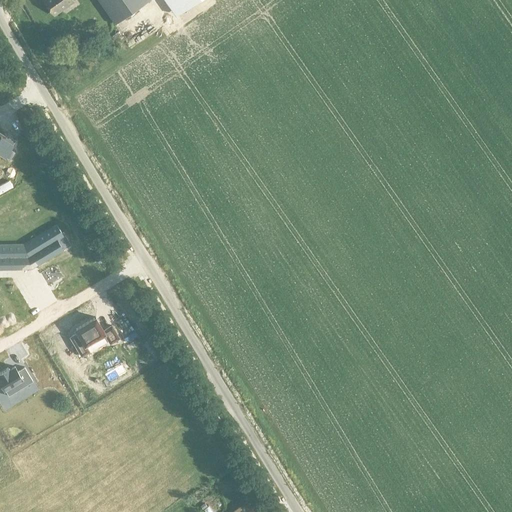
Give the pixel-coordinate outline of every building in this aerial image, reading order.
[(44,0),(55,14),(74,1),(73,0),(99,0),(116,24),(149,0),(44,0)] [(168,0),(177,13),(195,0),(168,0)] [(0,132),(0,152),(10,159),(15,151),(10,148),(14,141),(0,132)] [(27,241),(0,241),(0,266),(34,266),(66,247),(60,237),(66,233),(60,222),(27,241)] [(77,332),(70,336),(81,355),(89,351),(85,345),(104,333),(110,342),(119,337),(111,325),(103,330),(95,316),(75,329),(77,332)] [(0,382),(4,389),(4,388),(8,395),(33,380),(24,366),(17,370),(15,366),(9,369),(8,367),(0,371),(0,382)] [(231,511),(230,511),(253,511),(254,511),(247,501),(242,505),(241,504),(231,511)]
